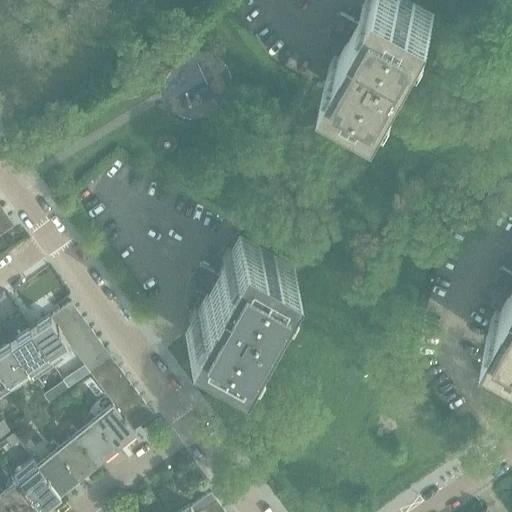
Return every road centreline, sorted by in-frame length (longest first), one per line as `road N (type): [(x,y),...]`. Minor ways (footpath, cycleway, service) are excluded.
road 1 (residential): [(191,427),(53,237)]
road 2 (residential): [(71,511),(191,427)]
